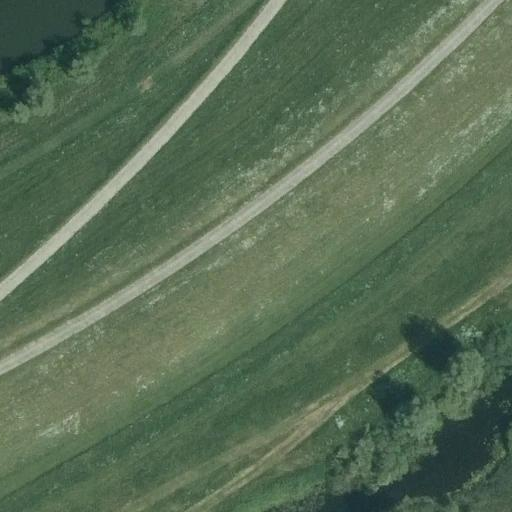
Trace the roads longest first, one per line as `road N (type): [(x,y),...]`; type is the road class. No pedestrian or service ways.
road 1 (track): [(500,0),(311,173),(156,283),(0,372)]
road 2 (track): [(0,297),(170,131),(276,0)]
